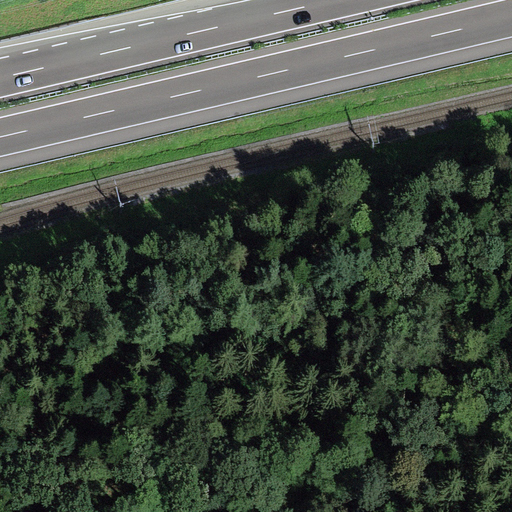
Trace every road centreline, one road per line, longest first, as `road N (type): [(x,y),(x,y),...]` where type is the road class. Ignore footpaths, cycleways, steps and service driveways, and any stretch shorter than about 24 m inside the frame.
road 1 (motorway): [(0,136),(511,16)]
road 2 (motorway): [(333,0),(0,78)]
